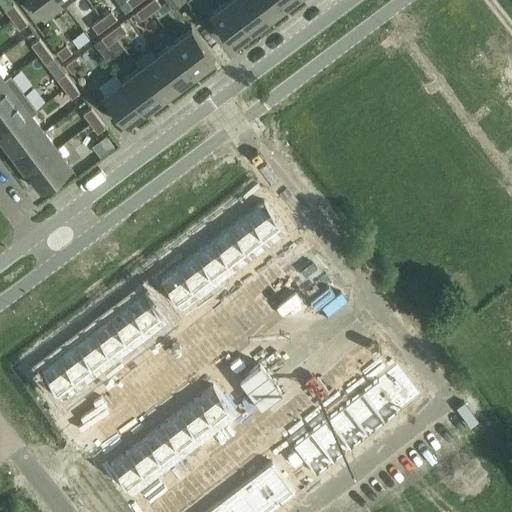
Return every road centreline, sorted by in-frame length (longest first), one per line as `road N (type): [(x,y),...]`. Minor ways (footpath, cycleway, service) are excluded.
road 1 (residential): [(52,265),(236,127)]
road 2 (residential): [(216,102),(34,239)]
road 3 (residential): [(236,127),(366,296)]
road 4 (residential): [(236,127),(406,0)]
road 5 (residential): [(447,398),(301,511)]
road 6 (residential): [(353,0),(216,102)]
road 7 (residential): [(242,392),(366,296)]
road 8 (residential): [(366,296),(447,398)]
